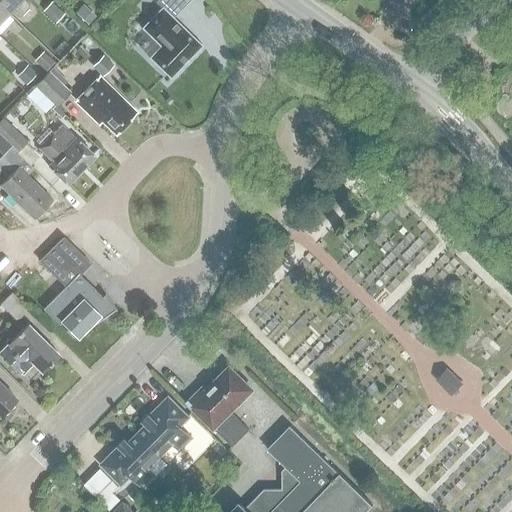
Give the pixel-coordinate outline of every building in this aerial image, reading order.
[(0,0),(0,6),(7,14),(10,11),(16,16),(21,16),(27,9),(27,5),(21,0),(0,0)] [(51,3),(43,12),(55,24),(64,14),(51,3)] [(76,13),(87,24),(94,17),(83,6),(76,13)] [(161,7),(140,29),(159,47),(148,59),(169,79),(201,46),(161,7)] [(42,53),(34,62),(45,72),(54,63),(42,53)] [(113,67),(103,56),(91,66),(102,78),(113,67)] [(27,66),(17,77),(26,85),(36,74),(27,66)] [(54,69),(50,73),(62,86),(67,82),(54,69)] [(50,73),(48,72),(34,86),(35,87),(53,105),(56,107),(69,93),(62,86),(50,73)] [(126,113),(130,108),(99,77),(75,102),(96,122),(98,120),(115,136),(132,119),(126,113)] [(35,87),(27,96),(44,113),(53,105),(35,87)] [(0,153),(2,155),(11,146),(17,152),(27,142),(3,119),(0,121),(0,153)] [(52,134),(38,148),(51,162),(46,167),(66,186),(93,157),(75,139),(61,125),(52,134)] [(2,155),(0,157),(0,171),(6,177),(0,183),(0,187),(32,219),(51,201),(26,176),(32,170),(15,153),(17,152),(11,146),(2,155)] [(460,175),(468,167),(456,155),(449,164),(460,175)] [(58,279),(67,269),(49,252),(40,262),(58,279)] [(81,271),(87,264),(76,253),(69,261),(81,271)] [(92,327),(115,310),(104,293),(101,297),(77,274),(42,309),(58,325),(61,323),(68,330),(65,332),(72,339),(74,336),(76,338),(89,325),(92,327)] [(27,311),(11,293),(0,302),(0,305),(15,322),(27,311)] [(25,325),(0,351),(0,355),(18,373),(30,362),(41,373),(57,356),(25,325)] [(188,404),(224,439),(232,447),(248,431),(229,413),(251,390),(229,368),(207,390),(204,387),(188,404)] [(451,395),(462,384),(447,369),(436,380),(451,395)] [(0,383),(0,414),(15,399),(0,383)] [(143,422),(134,431),(160,457),(172,445),(178,450),(190,438),(179,427),(188,418),(168,398),(149,416),(148,415),(142,421),(143,422)] [(366,511),(372,506),(339,474),(338,475),(289,427),(266,449),(285,468),(281,472),(282,491),(263,491),(246,509),(240,504),(232,511),(366,511)] [(147,470),(160,457),(134,431),(125,440),(124,439),(117,446),(119,447),(100,465),(121,486),(130,476),(141,487),(153,476),(147,470)]
